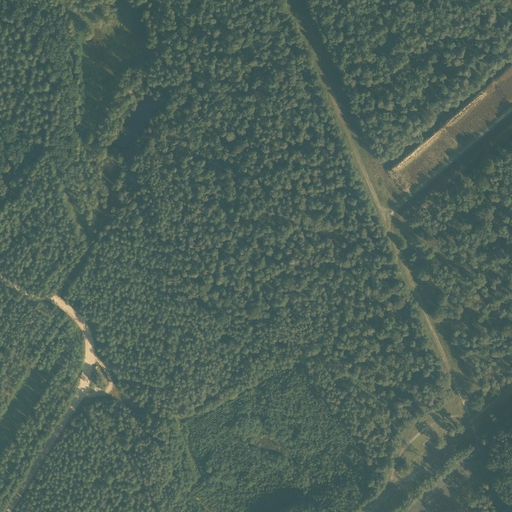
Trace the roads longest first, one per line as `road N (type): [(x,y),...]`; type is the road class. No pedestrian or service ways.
road 1 (track): [(511,111),(386,218),(505,511)]
road 2 (track): [(62,0),(79,29),(81,120),(100,170),(91,222),(51,296)]
road 3 (track): [(0,265),(69,306),(88,340),(77,394),(3,511)]
road 4 (track): [(77,394),(111,393),(142,408),(192,415)]
